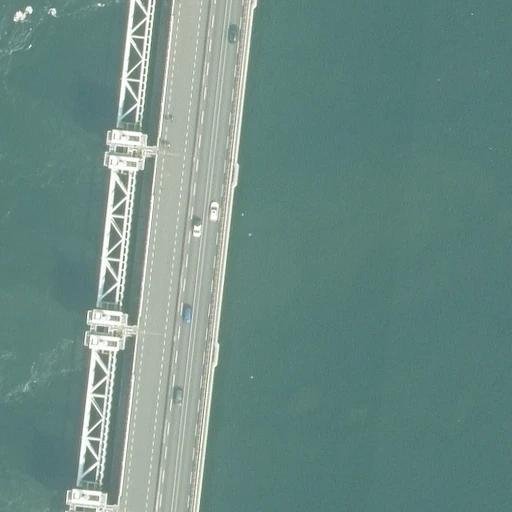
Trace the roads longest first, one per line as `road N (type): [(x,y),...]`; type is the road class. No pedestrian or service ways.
road 1 (primary): [(170,511),(227,0)]
road 2 (unclassified): [(134,511),(189,0)]
